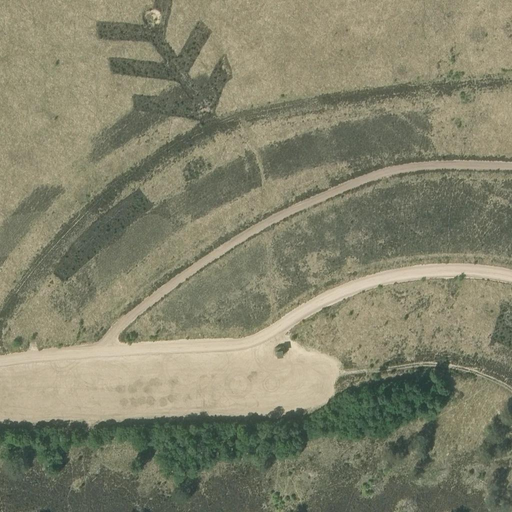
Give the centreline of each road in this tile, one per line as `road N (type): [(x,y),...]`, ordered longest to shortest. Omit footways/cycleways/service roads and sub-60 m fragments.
road 1 (track): [(0,364),(98,352),(124,322),(221,252),(309,202),(395,169),(511,168)]
road 2 (track): [(98,352),(252,346),(348,288),(454,272),(511,276)]
road 3 (track): [(511,392),(456,368),(344,373),(252,346)]
